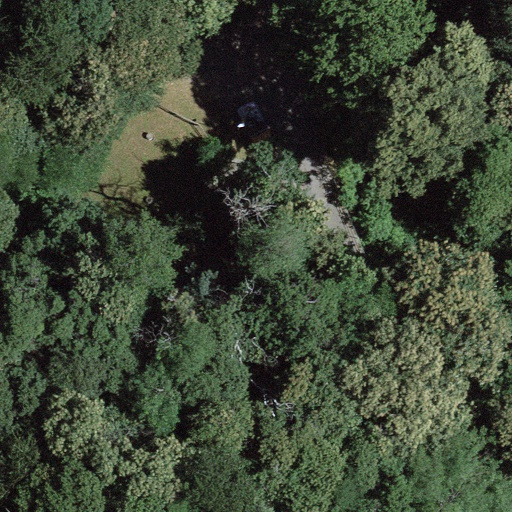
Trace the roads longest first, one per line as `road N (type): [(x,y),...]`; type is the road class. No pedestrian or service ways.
road 1 (residential): [(430,511),(318,218),(288,98)]
road 2 (residential): [(288,98),(14,0)]
